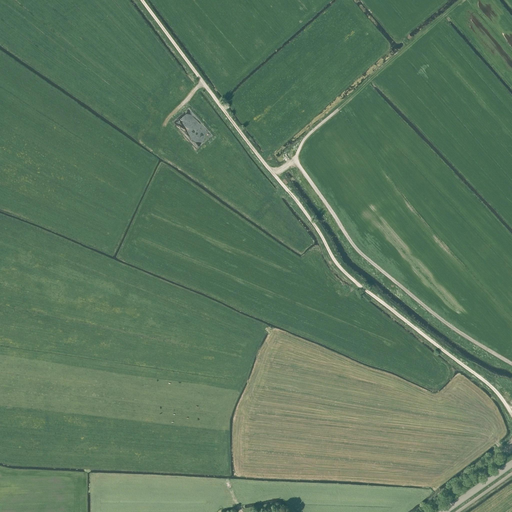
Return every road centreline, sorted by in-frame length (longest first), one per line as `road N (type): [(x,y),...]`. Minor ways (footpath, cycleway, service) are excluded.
road 1 (track): [(511,414),(489,385),(339,268),(141,0)]
road 2 (track): [(337,110),(296,157),(354,247),(445,323),(511,364)]
